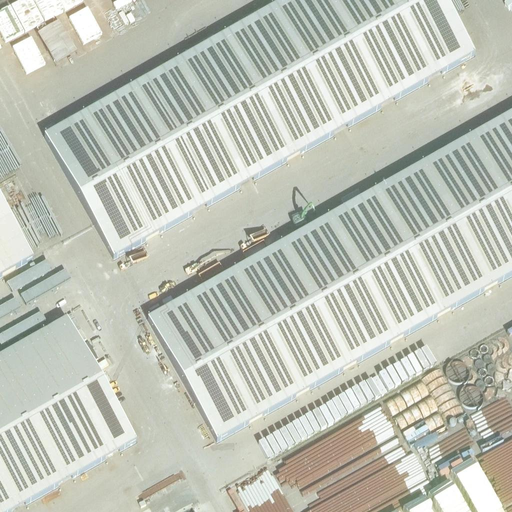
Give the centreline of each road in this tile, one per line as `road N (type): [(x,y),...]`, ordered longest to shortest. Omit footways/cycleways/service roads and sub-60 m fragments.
road 1 (unknown): [(511,62),(149,274),(100,283)]
road 2 (unknown): [(97,511),(188,465),(100,283)]
road 3 (unknown): [(0,122),(100,283)]
